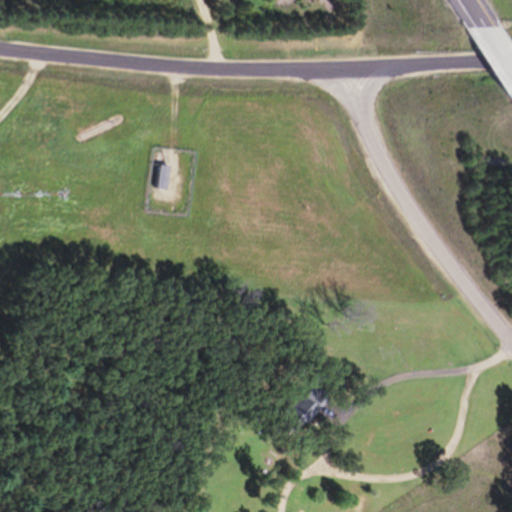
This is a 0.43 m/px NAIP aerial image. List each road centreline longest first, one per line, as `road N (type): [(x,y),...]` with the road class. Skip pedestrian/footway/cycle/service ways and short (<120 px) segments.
road 1 (residential): [(355,70),(184,70),(0,49)]
road 2 (residential): [(511,339),(416,212),(368,120),(355,70)]
road 3 (residential): [(511,62),(355,70)]
